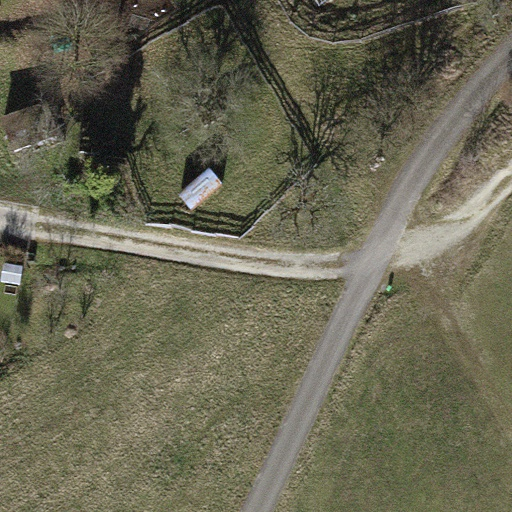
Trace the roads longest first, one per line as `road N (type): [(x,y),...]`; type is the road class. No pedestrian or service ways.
road 1 (track): [(16,222),(313,265),(375,262)]
road 2 (track): [(375,262),(258,511)]
road 3 (residential): [(511,86),(375,262)]
road 4 (track): [(511,178),(477,213),(427,244),(375,262)]
